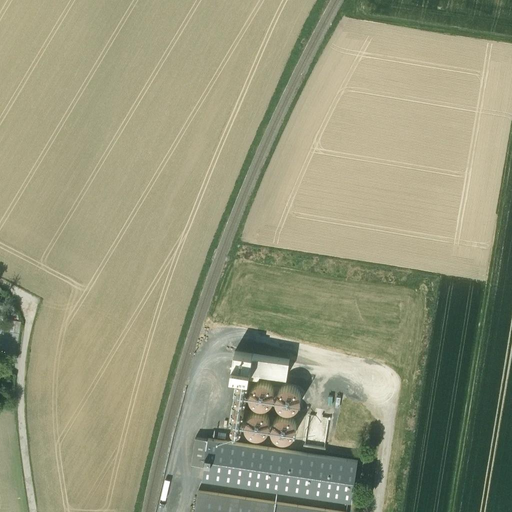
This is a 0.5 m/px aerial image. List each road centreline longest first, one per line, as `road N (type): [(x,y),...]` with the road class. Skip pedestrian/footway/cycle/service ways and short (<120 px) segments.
road 1 (track): [(450,511),(511,126)]
road 2 (track): [(511,36),(364,12),(362,0)]
